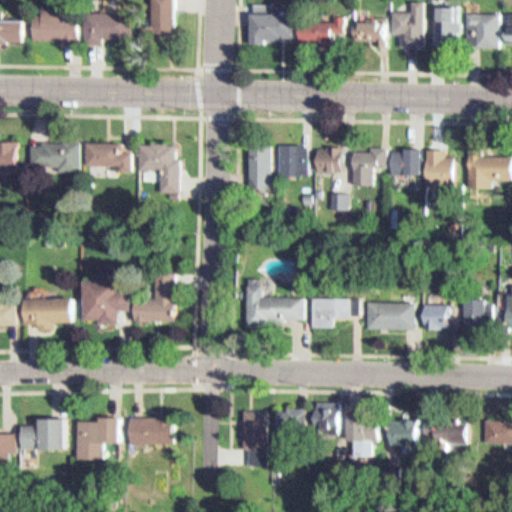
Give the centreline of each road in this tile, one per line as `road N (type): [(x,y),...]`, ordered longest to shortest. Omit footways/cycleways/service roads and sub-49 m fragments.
road 1 (residential): [(209,511),(226,0)]
road 2 (residential): [(511,98),(0,85)]
road 3 (residential): [(511,375),(0,377)]
